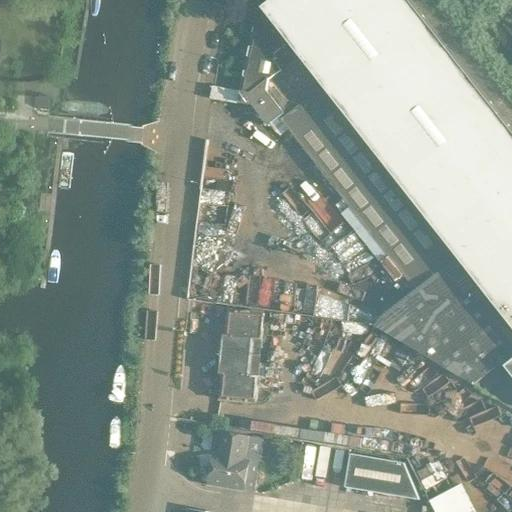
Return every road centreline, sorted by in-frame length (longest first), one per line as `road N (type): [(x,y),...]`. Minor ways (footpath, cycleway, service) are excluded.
road 1 (unclassified): [(141,511),(155,425),(175,137)]
road 2 (unclassified): [(175,137),(196,0)]
road 3 (unclassified): [(47,124),(175,137)]
